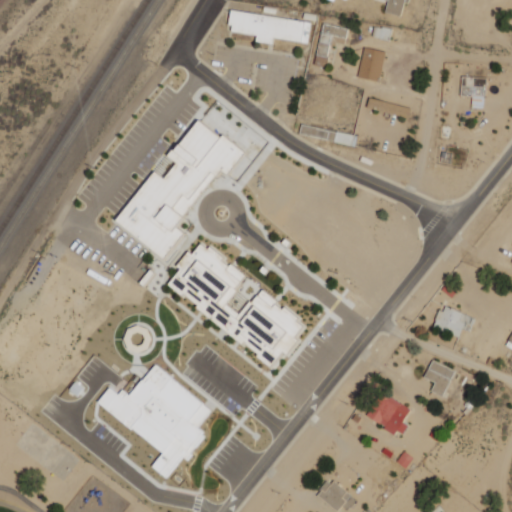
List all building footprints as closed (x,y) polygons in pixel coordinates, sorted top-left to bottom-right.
[(401,16),(405,0),(386,0),(388,0),(385,12),(401,16)] [(233,10),(265,16),(266,8),(278,10),(277,18),(311,23),(308,43),(276,37),(274,45),(257,42),(258,36),(233,32),(234,24),(231,24),(233,10)] [(347,28),(322,23),(314,65),(326,67),(330,42),(344,45),(347,28)] [(357,76),(378,82),(386,52),(365,47),(357,76)] [(486,95),(486,77),(461,77),(461,95),(486,95)] [(410,106),(368,100),(367,109),(408,115),(410,106)] [(112,222),(171,149),(174,151),(198,122),(220,140),(222,137),(243,154),(226,176),(221,172),(216,178),(214,176),(180,218),(182,220),(175,228),(185,236),(163,263),(112,222)] [(168,286),(180,296),(182,293),(197,305),(194,309),(242,346),(244,344),(257,354),(254,358),(270,371),(283,354),(287,358),(300,342),(296,339),(305,328),(298,322),(300,319),(284,307),(281,311),(274,305),(276,304),(259,290),(250,302),(236,291),(242,284),(240,282),(244,277),(230,266),(228,269),(220,262),(222,259),(208,248),(207,250),(200,244),(191,256),(187,253),(177,267),(181,270),(168,286)] [(459,335),(462,328),(469,331),(473,316),(441,306),(434,327),(459,335)] [(453,368),(431,360),(425,378),(434,381),(430,392),(443,397),(453,368)] [(166,372),(205,404),(190,422),(203,433),(201,436),(205,439),(198,449),(194,446),(190,451),(195,455),(186,466),(182,462),(169,478),(155,467),(166,454),(135,428),(133,430),(99,403),(111,388),(122,397),(127,392),(131,395),(144,379),(148,382),(151,379),(157,383),(166,372)] [(410,409),(381,390),(365,414),(400,438),(408,426),(401,422),(410,409)] [(328,478),(316,496),(336,511),(340,505),(347,510),(355,498),(328,478)] [(0,511),(31,511),(20,504),(0,499),(0,511)]
